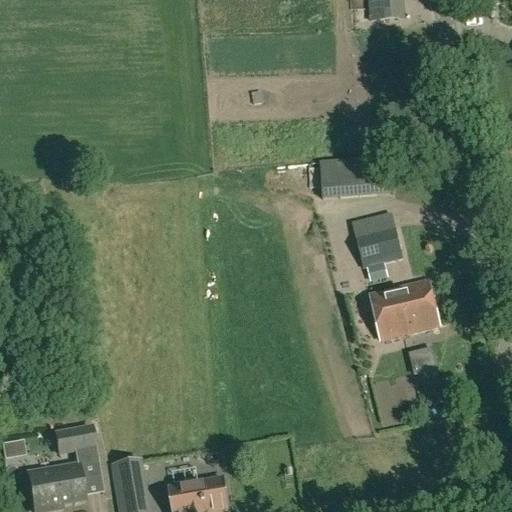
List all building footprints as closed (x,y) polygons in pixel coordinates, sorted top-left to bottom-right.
[(399,2),(399,0),(368,0),(370,21),(403,20),(402,2),(399,2)] [(323,199),(394,194),(392,158),(321,163),(323,199)] [(385,265),(403,261),(392,216),(352,225),(363,271),(368,270),(385,265)] [(385,265),(368,270),(371,283),(389,278),(385,265)] [(380,342),(440,329),(429,282),(370,295),(380,342)] [(58,455),(74,452),(76,468),(97,464),(91,429),(54,435),(58,455)] [(84,502),(79,474),(63,477),(61,469),(27,475),(33,511),(50,511),(62,510),(61,506),(84,502)] [(145,480),(114,486),(117,505),(149,499),(145,480)] [(169,489),(173,511),(228,511),(223,480),(169,489)]
